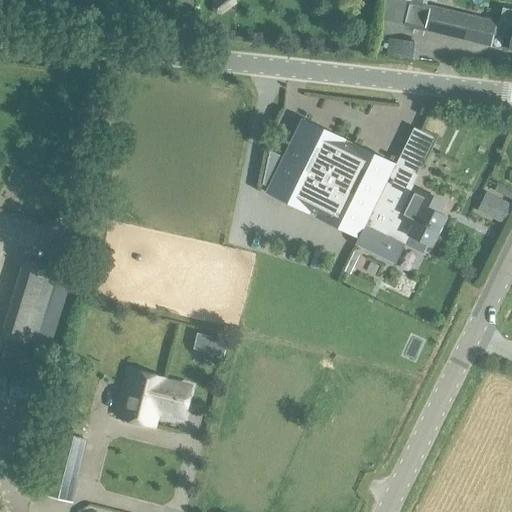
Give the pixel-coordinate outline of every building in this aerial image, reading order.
[(215,0),(212,3),(211,7),(216,14),(220,14),(235,4),(235,0),(215,0)] [(407,17),(407,22),(426,26),(430,9),(409,4),(407,17)] [(496,21),(432,5),(425,31),(490,46),(496,21)] [(511,9),(502,7),(498,26),(511,29),(511,38),(509,50),(511,50),(511,9)] [(389,39),(387,57),(418,61),(420,43),(389,39)] [(294,178),(282,202),(358,239),(397,163),(368,149),(302,117),(283,156),(301,165),(294,178)] [(54,174),(61,168),(70,159),(60,148),(51,157),(51,158),(45,164),(54,174)] [(420,174),(397,163),(358,239),(355,245),(395,265),(405,246),(423,255),(428,245),(432,247),(448,216),(441,212),(446,202),(414,186),(420,174)] [(511,204),(497,197),(488,216),(505,224),(511,209),(511,204)] [(250,217),(247,228),(278,236),(280,224),(250,217)] [(354,251),(345,272),(350,274),(360,254),(354,251)] [(17,291),(48,300),(57,270),(26,261),(17,291)] [(20,331),(22,298),(6,297),(5,330),(20,331)] [(155,426),(158,413),(162,414),(163,410),(183,415),(190,388),(163,381),(163,380),(130,371),(118,416),(155,426)] [(51,430),(36,492),(71,501),(86,438),(51,430)] [(137,499),(143,450),(107,446),(101,495),(137,499)] [(230,511),(239,474),(217,470),(207,511),(230,511)]
